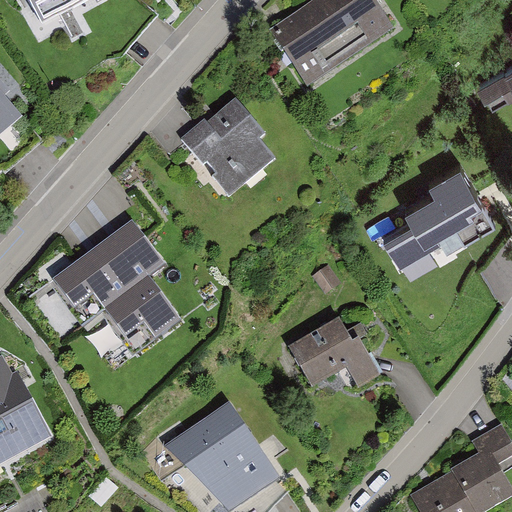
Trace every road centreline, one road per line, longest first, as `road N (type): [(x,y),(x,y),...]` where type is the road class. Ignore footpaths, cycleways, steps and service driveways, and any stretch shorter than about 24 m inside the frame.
road 1 (residential): [(240,0),(0,272)]
road 2 (residential): [(511,331),(365,511)]
